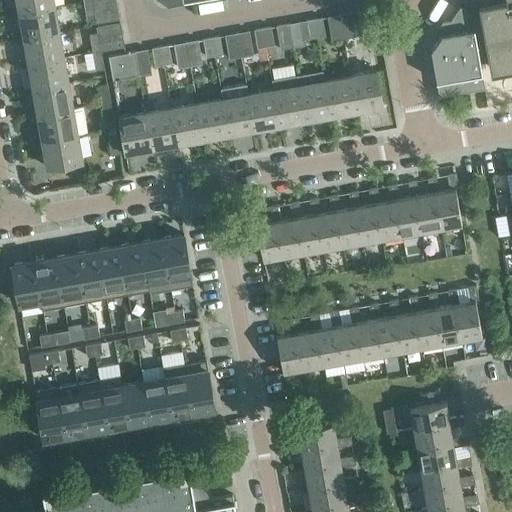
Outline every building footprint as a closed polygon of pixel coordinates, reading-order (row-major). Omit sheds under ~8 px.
[(16,0),(19,12),(55,5),(54,0),(16,0)] [(87,18),(95,17),(94,11),(92,0),(84,0),(87,18)] [(92,0),(94,11),(118,6),(116,0),(92,0)] [(511,0),(476,0),(489,64),(511,59),(511,0)] [(19,12),(24,38),(60,31),(55,5),(19,12)] [(485,87),(473,22),(472,13),(460,5),(451,19),(443,20),(439,26),(440,34),(431,47),(439,96),(485,87)] [(94,11),(95,17),(96,22),(120,18),(118,6),(94,11)] [(369,27),(366,9),(357,10),(360,29),(369,27)] [(352,11),(340,14),(344,37),(356,35),(352,11)] [(344,37),(340,14),(328,16),(332,39),(344,37)] [(322,17),(314,18),(317,36),(326,35),(322,17)] [(317,36),(314,18),(306,20),(309,38),(317,36)] [(300,21),(288,23),(293,46),(305,44),(300,21)] [(97,26),(98,32),(99,38),(123,34),(120,22),(97,26)] [(293,46),(288,23),(276,25),(281,49),(293,46)] [(271,26),(263,27),(266,45),(274,44),(271,26)] [(266,45),(263,27),(255,29),(260,59),(268,58),(266,45)] [(249,30),(237,32),(241,56),(253,53),(249,30)] [(24,38),(28,63),(65,57),(60,31),(24,38)] [(90,33),(93,52),(101,50),(99,38),(98,32),(90,33)] [(241,56),(237,32),(225,34),(229,58),(241,56)] [(99,38),(101,50),(125,46),(123,34),(99,38)] [(220,35),(212,37),(215,55),(223,53),(220,35)] [(215,55),(212,37),(203,38),(207,56),(215,55)] [(198,39),(186,41),(190,65),(202,63),(198,39)] [(190,65),(186,41),(174,43),(178,67),(190,65)] [(169,44),(160,46),(164,64),(172,62),(169,44)] [(164,64),(160,46),(152,47),(156,65),(164,64)] [(147,48),(135,50),(139,74),(151,72),(147,48)] [(101,50),(93,52),(96,69),(105,68),(101,50)] [(139,74),(135,50),(109,55),(113,79),(139,74)] [(28,63),(33,89),(69,82),(65,57),(28,63)] [(377,69),(351,74),(357,110),(383,106),(377,69)] [(351,74),(325,78),(332,115),(357,110),(351,74)] [(325,78),(299,83),(306,120),(332,115),(325,78)] [(33,89),(37,115),(74,108),(69,82),(33,89)] [(99,85),(102,103),(111,101),(107,83),(99,85)] [(299,83),(274,88),(280,124),(306,120),(299,83)] [(274,88),(248,92),(254,129),(280,124),(274,88)] [(248,92),(222,97),(229,133),(254,129),(248,92)] [(222,97),(196,102),(203,138),(229,133),(222,97)] [(111,101),(102,103),(105,120),(114,119),(111,101)] [(196,102),(171,106),(177,143),(203,138),(196,102)] [(171,106),(145,111),(152,147),(177,143),(171,106)] [(37,115),(42,140),(79,134),(74,108),(37,115)] [(152,147),(145,111),(119,115),(126,152),(152,147)] [(79,134),(42,140),(47,166),(83,159),(79,134)] [(120,153),(117,135),(108,136),(111,154),(120,153)] [(450,188),(439,190),(436,190),(442,227),(462,223),(456,187),(459,187),(456,172),(447,174),(450,188)] [(430,191),(419,193),(416,194),(423,230),(442,227),(436,190),(439,190),(437,176),(428,177),(430,191)] [(410,195),(400,197),(396,197),(403,234),(423,230),(416,194),(419,193),(417,179),(408,181),(410,195)] [(391,198),(380,200),(376,201),(383,237),(403,234),(396,197),(400,197),(397,183),(388,184),(391,198)] [(371,202),(360,204),(356,205),(363,241),(383,237),(376,201),(380,200),(377,186),(369,188),(371,202)] [(351,205),(341,207),(336,208),(343,245),(363,241),(356,205),(360,204),(358,190),(349,191),(351,205)] [(332,209),(321,211),(316,212),(323,248),(343,245),(336,208),(341,207),(338,193),(329,195),(332,209)] [(312,212),(301,214),(297,215),(303,252),(323,248),(316,212),(321,211),(318,197),(309,198),(312,212)] [(292,216),(281,218),(277,219),(283,255),(303,252),(297,215),(301,214),(299,200),(290,202),(292,216)] [(277,219),(281,218),(279,204),(270,205),(273,219),(257,222),(263,259),(283,255),(277,219)] [(157,237),(164,276),(186,272),(179,233),(157,237)] [(135,241),(142,280),(164,276),(157,237),(135,241)] [(114,245),(121,284),(142,280),(135,241),(114,245)] [(93,249),(100,287),(121,284),(114,245),(93,249)] [(72,252),(79,291),(100,287),(93,249),(72,252)] [(50,256),(57,295),(79,291),(72,252),(50,256)] [(29,260),(36,299),(57,295),(50,256),(29,260)] [(7,264),(14,303),(36,299),(29,260),(7,264)] [(470,300),(459,302),(456,302),(463,339),(482,335),(476,299),(479,299),(476,284),(467,286),(470,300)] [(450,303),(439,305),(436,306),(443,342),(463,339),(456,302),(459,302),(457,288),(448,289),(450,303)] [(431,307),(420,309),(416,309),(423,346),(443,342),(436,306),(439,305),(437,291),(428,293),(431,307)] [(411,310),(400,312),(396,313),(403,350),(423,346),(416,309),(420,309),(417,295),(408,296),(411,310)] [(391,314),(380,316),(377,317),(383,353),(403,350),(396,313),(400,312),(398,298),(389,300),(391,314)] [(372,317),(361,319),(357,320),(363,357),(383,353),(377,317),(380,316),(378,302),(369,303),(372,317)] [(352,321),(341,323),(337,324),(343,360),(363,357),(357,320),(361,319),(358,305),(349,307),(352,321)] [(332,325),(321,327),(317,327),(323,364),(343,360),(337,324),(341,323),(339,309),(330,310),(332,325)] [(181,319),(180,312),(170,313),(172,321),(181,319)] [(313,328),(302,330),(297,331),(303,367),(323,364),(317,327),(321,327),(319,312),(310,314),(313,328)] [(162,323),(172,321),(170,313),(160,315),(162,323)] [(297,331),(302,330),(299,316),(290,317),(293,332),(277,334),(284,371),(303,367),(297,331)] [(128,321),(129,329),(139,327),(137,319),(128,321)] [(119,331),(129,329),(128,321),(118,323),(119,331)] [(173,327),(174,335),(184,333),(182,325),(173,327)] [(85,329),(87,336),(96,335),(95,327),(85,329)] [(163,329),(164,337),(174,335),(173,327),(163,329)] [(77,338),(87,336),(85,329),(75,330),(77,338)] [(130,335),(132,343),(141,341),(140,333),(130,335)] [(43,336),(44,344),(54,342),(52,334),(43,336)] [(120,337),(122,344),(132,343),(130,335),(120,337)] [(34,346),(44,344),(43,336),(33,338),(34,346)] [(88,342),(89,350),(99,349),(97,341),(88,342)] [(78,344),(79,352),(89,350),(88,342),(78,344)] [(45,350),(47,358),(56,356),(55,348),(45,350)] [(35,352),(37,360),(47,358),(45,350),(35,352)] [(181,372),(188,411),(210,407),(203,368),(181,372)] [(160,376),(167,415),(188,411),(181,372),(160,376)] [(138,380),(145,419),(167,415),(160,376),(138,380)] [(117,384),(124,423),(145,419),(138,380),(117,384)] [(96,387),(103,426),(124,423),(117,384),(96,387)] [(74,391),(81,430),(103,426),(96,387),(74,391)] [(53,395),(60,434),(81,430),(74,391),(53,395)] [(31,399),(38,438),(60,434),(53,395),(31,399)] [(410,408),(413,428),(450,421),(451,426),(465,424),(463,415),(449,417),(446,401),(410,408)] [(413,428),(417,448),(453,441),(454,446),(468,443),(467,434),(453,437),(451,426),(450,421),(413,428)] [(298,428),(301,448),(338,442),(338,446),(353,444),(351,435),(337,438),(334,422),(298,428)] [(417,448),(421,467),(457,461),(458,466),(472,463),(470,454),(456,457),(454,446),(453,441),(417,448)] [(301,448),(305,468),(341,461),(342,466),(356,464),(355,455),(340,457),(338,446),(338,442),(301,448)] [(305,468),(308,488),(345,481),(346,486),(360,483),(358,474),(344,477),(342,466),(341,461),(305,468)] [(421,467),(424,487),(461,481),(461,485),(475,483),(474,474),(460,476),(458,466),(457,461),(421,467)] [(182,509),(182,511),(236,511),(234,500),(233,494),(207,498),(206,497),(206,495),(204,493),(203,492),(201,491),(199,489),(197,489),(194,489),(193,489),(189,469),(175,471),(176,478),(46,501),(44,501),(46,511),(171,511),(172,511),(182,509)] [(308,488),(312,508),(348,501),(349,506),(363,503),(362,494),(347,497),(346,486),(345,481),(308,488)] [(424,487),(428,507),(464,501),(465,505),(479,502),(477,493),(463,496),(461,485),(461,481),(424,487)] [(312,508),(312,511),(350,511),(349,506),(348,501),(312,508)] [(428,507),(428,511),(466,511),(465,505),(464,501),(428,507)]
